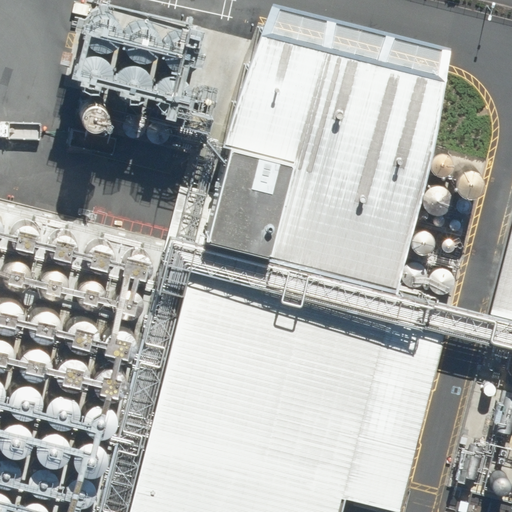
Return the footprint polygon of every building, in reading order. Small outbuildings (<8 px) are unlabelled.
[(115,86),(182,97),(197,6),(160,0),(83,0),(67,95),(112,103),(115,86)] [(228,22),(186,220),(370,259),(412,61),(228,22)] [(508,140),(458,127),(424,257),(474,270),(508,140)] [(0,511),(92,511),(162,263),(0,219),(0,511)] [(511,245),(494,315),(511,319),(511,245)] [(338,511),(342,499),(373,507),(392,511),(395,511),(439,343),(170,273),(105,511),(338,511)] [(502,366),(511,368),(511,461),(490,456),(484,481),(511,488),(511,337),(510,337),(502,366)]
